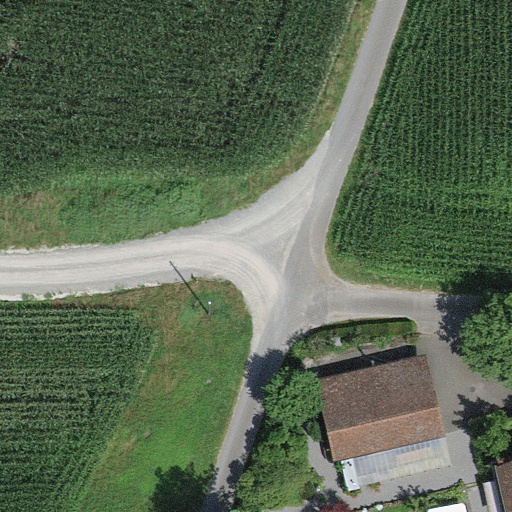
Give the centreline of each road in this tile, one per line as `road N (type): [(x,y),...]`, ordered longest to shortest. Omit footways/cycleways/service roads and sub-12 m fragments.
road 1 (track): [(293,290),(391,0)]
road 2 (track): [(293,290),(511,312)]
